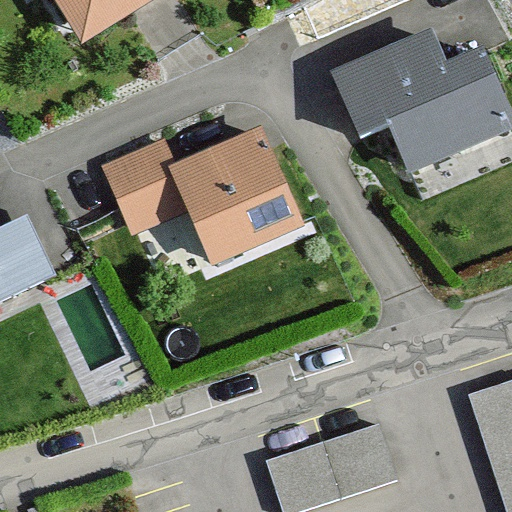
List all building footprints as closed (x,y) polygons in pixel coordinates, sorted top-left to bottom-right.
[(56,0),(81,40),(147,0),(56,0)] [(438,20),(322,63),(347,130),(384,116),(413,194),(511,157),(511,92),(497,53),(455,68),(438,20)] [(176,159),(164,130),(101,152),(161,295),(308,234),(262,123),(176,159)] [(19,212),(0,221),(0,304),(52,279),(19,212)] [(511,511),(511,371),(465,387),(506,511),(511,511)] [(380,418),(263,456),(281,511),(294,511),(400,478),(380,418)]
